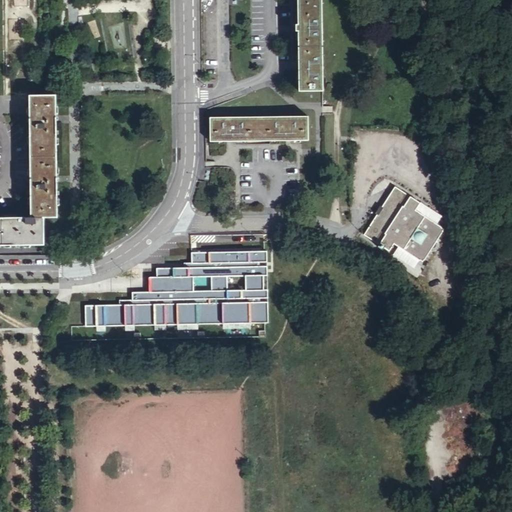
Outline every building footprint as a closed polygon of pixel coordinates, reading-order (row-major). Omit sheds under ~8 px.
[(299,92),(323,92),(321,0),(297,0),(298,24),(294,24),(294,31),(298,31),(299,92)] [(30,96),(32,220),(46,220),(59,220),(57,96),(30,96)] [(211,142),(308,141),(308,117),(210,118),(211,142)] [(447,227),(394,193),(380,213),(378,211),(374,219),(376,220),(363,240),(378,250),(376,252),(382,256),(384,254),(417,275),(431,253),(432,254),(434,253),(435,253),(436,251),(436,250),(435,249),(434,248),(447,227)] [(0,247),(46,248),(46,220),(32,220),(0,220),(0,247)] [(266,337),(264,248),(189,249),(191,260),(184,260),(183,264),(156,265),(156,274),(149,275),(149,290),(130,291),(130,299),(118,298),(119,303),(83,304),(84,325),(71,325),(71,341),(266,337)]
